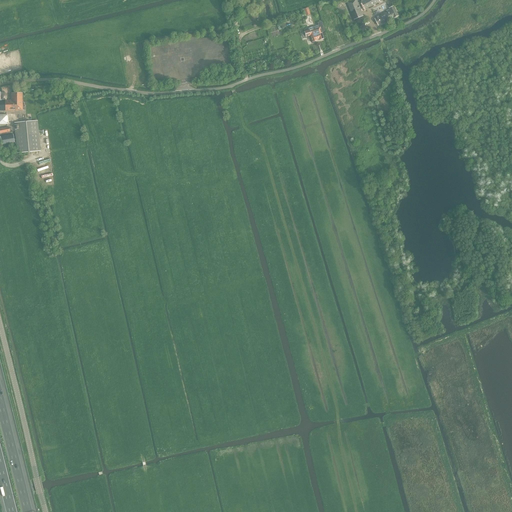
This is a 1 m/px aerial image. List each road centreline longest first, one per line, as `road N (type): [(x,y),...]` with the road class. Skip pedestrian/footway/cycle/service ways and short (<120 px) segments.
road 1 (residential): [(0,84),(53,79),(150,93),(224,88),(410,22),(435,0)]
road 2 (track): [(356,511),(336,405),(262,146),(243,125),(231,86)]
road 3 (unclassified): [(45,511),(0,326)]
